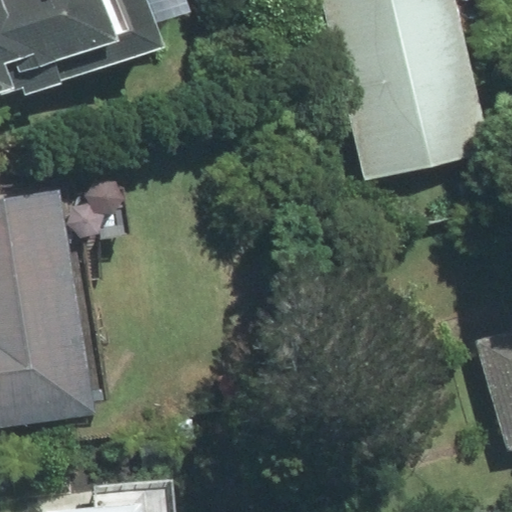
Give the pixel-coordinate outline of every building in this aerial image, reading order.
[(0,0),(0,82),(148,30),(137,0),(0,0)] [(486,144),(449,0),(315,0),(359,176),(486,144)] [(473,202),(466,175),(435,183),(442,210),(473,202)] [(0,416),(86,402),(49,178),(0,185),(0,416)] [(505,444),(511,441),(511,323),(473,335),(505,444)] [(0,511),(131,511),(128,484),(33,496),(34,505),(0,508),(0,511)]
